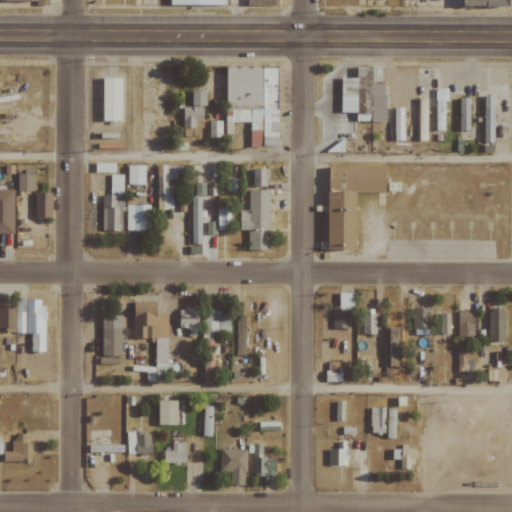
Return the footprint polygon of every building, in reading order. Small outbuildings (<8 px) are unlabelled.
[(279,68),(224,68),(224,123),(250,123),(250,146),(279,146),(279,68)] [(123,121),(123,79),(104,79),(104,121),(123,121)] [(192,91),(191,106),(206,106),(206,92),(192,91)] [(484,143),(493,143),(494,96),(484,96),(484,143)] [(427,141),(427,98),(418,98),(419,141),(427,141)] [(458,131),(469,131),(470,98),(458,98),(458,131)] [(435,131),(444,131),(444,101),(436,101),(435,131)] [(202,107),(183,108),(183,137),(198,137),(198,129),(202,129),(202,107)] [(394,141),(404,141),(403,109),(393,109),(394,141)] [(221,138),(221,122),(209,122),(208,138),(221,138)] [(144,185),(145,166),(127,166),(126,184),(144,185)] [(155,166),(156,209),(172,209),(171,183),(180,182),(180,166),(155,166)] [(386,193),(386,167),(330,167),(329,250),(357,250),(357,193),(386,193)] [(266,169),(252,169),(251,186),(266,187),(266,169)] [(17,192),(32,192),(32,175),(17,174),(17,192)] [(14,190),(0,189),(0,233),(13,234),(14,190)] [(247,231),(246,250),(269,251),(270,191),(247,190),(247,211),(238,211),(238,230),(247,231)] [(52,193),(34,193),(35,219),(52,219),(52,193)] [(101,195),(101,231),(121,231),(121,195),(101,195)] [(191,244),(202,244),(201,211),(200,211),(200,197),(190,197),(191,244)] [(148,231),(148,205),(124,205),(125,231),(148,231)] [(216,230),(229,230),(229,207),(216,208),(216,230)] [(214,223),(205,223),(205,234),(214,234),(214,223)] [(354,293),(338,293),(339,307),(331,307),(332,329),(348,329),(347,311),(354,311),(354,293)] [(30,352),(44,352),(44,300),(16,299),(15,333),(30,334),(30,352)] [(132,339),(154,338),(154,367),(134,367),(134,372),(145,372),(145,382),(164,382),(164,371),(168,371),(168,337),(161,337),(161,316),(156,316),(156,302),(132,302),(132,339)] [(0,327),(13,328),(14,307),(0,306),(0,327)] [(198,310),(178,309),(178,328),(189,328),(188,336),(197,336),(198,310)] [(230,334),(229,309),(201,310),(202,382),(213,381),(213,334),(230,334)] [(428,309),(412,309),(413,329),(428,329),(428,309)] [(456,337),(474,338),(474,312),(457,311),(456,337)] [(505,341),(505,312),(488,312),(487,341),(505,341)] [(245,356),(246,315),(235,314),(234,355),(245,356)] [(362,314),(361,334),(375,335),(375,314),(362,314)] [(101,356),(121,357),(121,316),(101,315),(101,356)] [(438,334),(450,335),(450,327),(438,327),(438,334)] [(386,366),(399,366),(400,328),(387,328),(386,366)] [(466,366),(466,373),(473,373),(474,351),(457,351),(456,366),(466,366)] [(159,425),(178,425),(177,401),(158,401),(159,425)] [(345,401),(334,401),(334,421),(344,421),(345,401)] [(211,437),(212,407),(202,407),(201,436),(211,437)] [(385,438),(395,439),(396,408),(370,408),(369,433),(385,433),(385,438)] [(127,455),(151,454),(151,433),(127,434),(127,455)] [(3,462),(31,462),(31,444),(25,444),(26,434),(12,434),(12,452),(3,452),(3,462)] [(186,463),(185,443),(171,443),(171,451),(162,451),(163,464),(186,463)] [(123,445),(89,446),(89,453),(123,452),(123,445)] [(410,459),(416,460),(416,449),(400,448),(399,469),(409,469),(410,459)] [(328,466),(347,465),(347,449),(328,450),(328,466)] [(246,450),(220,450),(220,473),(230,473),(230,485),(245,486),(246,450)] [(252,476),(264,476),(264,486),(275,486),(276,458),(253,457),(252,476)]
